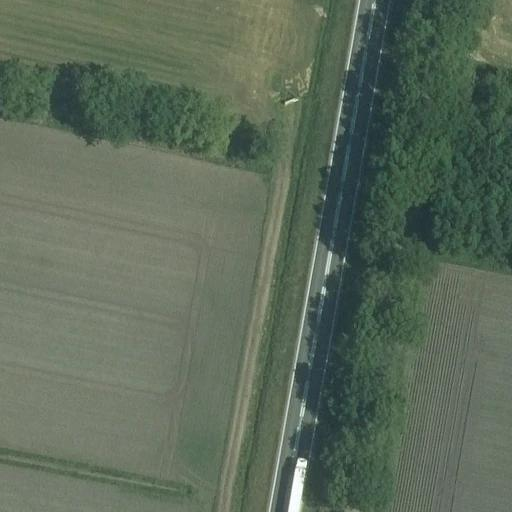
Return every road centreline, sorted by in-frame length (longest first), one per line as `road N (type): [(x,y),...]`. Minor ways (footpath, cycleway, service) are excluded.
road 1 (trunk): [(284,511),(375,0)]
road 2 (unclassified): [(351,511),(440,0)]
